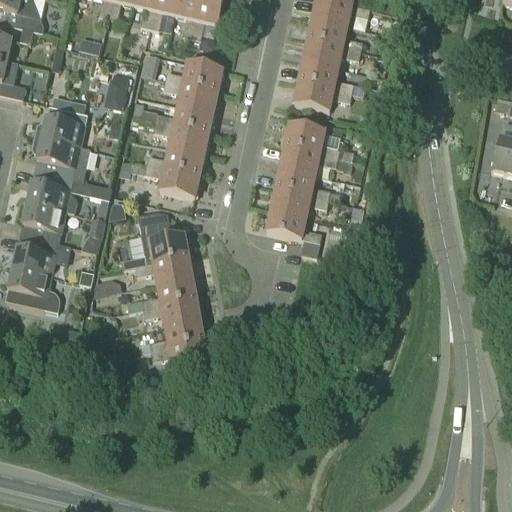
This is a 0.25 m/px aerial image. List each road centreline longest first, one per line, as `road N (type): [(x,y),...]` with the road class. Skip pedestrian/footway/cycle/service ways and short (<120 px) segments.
road 1 (unclassified): [(454,511),(465,461),(468,368),(424,83)]
road 2 (residential): [(282,0),(232,234),(244,256),(266,261),(251,323),(224,329)]
